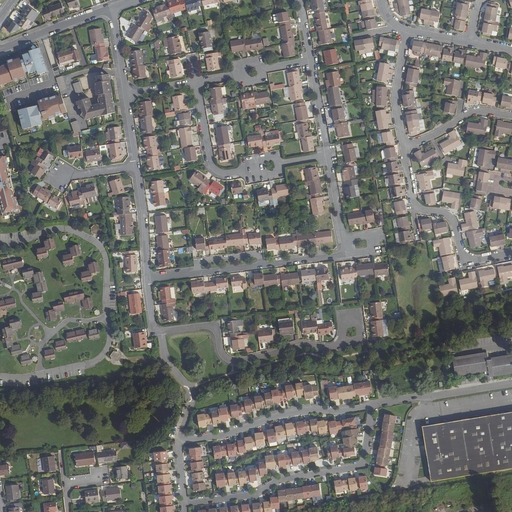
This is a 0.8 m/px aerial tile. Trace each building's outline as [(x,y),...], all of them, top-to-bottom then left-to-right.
[(167,3),(168,4),(171,14),(187,9),(184,0),(181,0),(179,1),(178,0),(177,0),(174,1),(171,2),(171,1),(167,3)] [(184,0),(187,9),(188,12),(199,9),(199,7),(201,6),(203,6),(201,0),(184,0)] [(311,0),(313,11),(315,11),(315,15),(324,13),(322,0),(311,0)] [(373,10),(370,0),(358,2),(359,6),(361,6),(362,12),(373,10)] [(397,0),(398,3),(395,4),(396,9),(409,6),(407,0),(397,0)] [(460,4),(458,3),(457,10),(468,12),(469,2),(461,1),(460,4)] [(495,8),(495,5),(491,4),(492,3),(490,3),(489,4),(488,4),(486,14),(496,16),(498,9),(495,8)] [(61,13),(58,4),(54,5),(55,7),(49,9),(46,9),(48,17),(61,13)] [(157,8),(152,10),(155,20),(163,17),(168,16),(169,19),(173,18),(171,14),(168,4),(164,5),(163,4),(158,6),(159,7),(157,8)] [(401,17),(411,15),(409,6),(396,9),(397,13),(400,13),(401,17)] [(35,12),(29,7),(23,15),(25,16),(30,20),(35,12)] [(363,18),(366,18),(367,21),(375,19),(373,10),(362,12),(363,18)] [(422,10),(421,11),(420,18),(420,19),(424,20),(424,24),(428,25),(431,11),(422,10)] [(455,17),(458,17),(457,20),(466,22),(468,12),(457,10),(455,17)] [(144,11),(139,19),(137,21),(135,25),(143,30),(150,18),(148,17),(149,14),(144,11)] [(440,13),(431,11),(428,25),(433,26),(434,22),(438,23),(440,13)] [(279,23),(280,23),(281,27),(290,25),(292,25),(291,21),(289,22),(289,17),(288,12),(277,15),(279,23)] [(315,15),(316,24),(318,32),(319,32),(327,30),(324,13),(315,15)] [(496,16),(486,14),(484,24),(492,25),(492,22),(495,22),(496,16)] [(19,25),(25,29),(31,21),(30,20),(25,16),(19,25)] [(363,28),(366,28),(367,31),(377,29),(375,19),(367,21),(362,22),(363,28)] [(455,26),(454,30),(464,32),(464,31),(466,22),(457,20),(452,19),(451,26),(455,26)] [(127,37),(136,42),(143,30),(135,25),(133,24),(131,27),(132,28),(127,37)] [(484,24),(482,33),(483,33),(490,34),(491,35),(492,31),(496,32),(497,26),(492,25),(484,24)] [(281,27),(284,44),(294,42),(293,34),(292,34),(290,25),(281,27)] [(100,28),(89,30),(91,45),(94,44),(103,43),(103,39),(101,39),(101,34),(100,28)] [(319,46),(332,43),(329,30),(327,30),(319,32),(320,42),(319,42),(319,46)] [(203,33),(193,35),(194,42),(196,50),(206,49),(203,33)] [(178,37),(168,39),(169,47),(171,55),(182,53),(180,45),(179,40),(178,37)] [(261,38),(244,41),(246,51),(255,50),(263,48),(261,38)] [(382,47),(381,50),(388,51),(390,40),(380,38),(379,46),(382,47)] [(372,39),(363,40),(366,54),(372,53),(371,49),(374,48),(372,39)] [(242,51),(243,53),(246,52),(246,51),(244,41),(244,40),(230,42),(232,53),(242,51)] [(359,51),(359,55),(366,54),(363,40),(354,42),(356,52),(359,51)] [(400,42),(390,40),(388,51),(395,52),(395,49),(399,50),(400,42)] [(293,46),(295,46),(295,42),(294,42),(284,44),(282,44),(285,58),(295,56),(293,46)] [(415,51),(414,55),(421,57),(421,54),(421,51),(423,43),(414,42),(412,51),(415,51)] [(98,62),(109,60),(108,55),(106,55),(106,53),(105,47),(104,47),(103,43),(94,44),(98,62)] [(433,45),(423,43),(421,51),(421,54),(424,55),(431,56),(433,45)] [(443,47),(433,45),(431,56),(438,57),(438,54),(441,55),(443,47)] [(47,71),(49,71),(42,48),(41,48),(23,54),(29,73),(37,70),(38,74),(47,71)] [(444,50),(442,61),(451,62),(454,49),(451,48),(450,51),(447,51),(444,50)] [(71,49),(58,54),(61,64),(75,60),(75,62),(81,60),(77,51),(72,52),(71,49)] [(324,56),(326,56),(328,66),(338,64),(335,49),(324,52),(324,56)] [(140,51),(130,52),(133,67),(143,66),(140,51)] [(456,52),(453,63),(463,64),(465,51),(462,51),(462,53),(459,53),(456,52)] [(209,71),(220,69),(217,56),(219,56),(218,52),(207,54),(208,58),(207,59),(209,71)] [(487,54),(481,53),(480,57),(480,58),(477,58),(467,56),(465,66),(484,69),(487,54)] [(497,57),(494,56),(493,64),(496,65),(496,67),(505,69),(506,61),(507,60),(497,58),(497,57)] [(6,63),(0,64),(0,87),(28,78),(21,58),(15,60),(14,57),(5,60),(6,63)] [(183,77),(180,60),(169,62),(172,79),(183,77)] [(390,65),(380,63),(378,73),(392,75),(392,70),(389,69),(390,65)] [(133,72),(135,72),(135,75),(136,80),(146,79),(144,66),(143,66),(133,67),(133,72)] [(417,67),(409,66),(407,76),(418,78),(419,71),(417,70),(417,67)] [(298,72),(287,74),(290,87),(301,85),(302,85),(302,81),(300,82),(298,72)] [(338,72),(327,74),(328,81),(328,83),(326,84),(327,89),(327,88),(338,87),(341,86),(338,72)] [(387,79),(391,80),(392,75),(378,73),(377,82),(386,83),(387,79)] [(93,107),(89,98),(79,101),(81,108),(82,108),(85,119),(115,112),(109,74),(101,75),(96,76),(97,82),(95,82),(96,92),(98,91),(100,91),(101,94),(98,94),(99,99),(100,99),(101,104),(94,105),(94,106),(93,107)] [(62,76),(56,78),(60,91),(68,89),(63,75),(62,76)] [(418,78),(407,76),(406,85),(410,86),(414,87),(416,88),(418,78)] [(459,88),(460,82),(445,79),(444,85),(448,86),(447,95),(457,97),(459,88)] [(82,91),(79,82),(73,84),(76,93),(82,91)] [(300,90),(302,89),(301,85),(290,87),(289,88),(291,101),(301,99),(300,90)] [(406,96),(403,96),(404,102),(415,100),(413,91),(414,87),(410,86),(409,91),(405,92),(406,96)] [(221,87),(212,89),(213,96),(211,97),(212,101),(211,101),(212,105),(221,104),(221,100),(223,100),(221,87)] [(338,87),(327,88),(330,107),(341,105),(338,87)] [(377,90),(373,90),(373,96),(387,97),(387,88),(377,87),(377,90)] [(481,101),(482,93),(479,93),(469,91),(467,101),(467,104),(470,104),(471,102),(473,102),(477,103),(477,100),(481,101)] [(258,92),(254,93),(256,104),(256,105),(270,103),(268,92),(258,94),(258,92)] [(46,125),(45,119),(51,118),(51,119),(56,118),(55,115),(61,113),(62,115),(67,112),(63,99),(61,93),(60,94),(57,95),(49,99),(49,98),(39,102),(40,106),(19,112),(24,130),(46,125)] [(241,95),(241,96),(241,97),(242,104),(243,105),(243,106),(243,107),(244,110),(249,109),(248,105),(256,104),(254,93),(241,95)] [(484,94),(482,103),(488,104),(492,105),(493,98),(493,95),(484,94)] [(70,96),(63,99),(67,112),(68,115),(76,112),(70,96)] [(183,96),(173,98),(176,112),(187,110),(188,110),(188,106),(185,106),(183,96)] [(376,106),(386,106),(387,97),(373,96),(373,103),(376,103),(376,106)] [(503,97),(501,107),(506,108),(510,108),(510,109),(511,109),(511,101),(511,99),(503,97)] [(405,108),(408,107),(409,111),(413,110),(416,109),(421,108),(420,99),(415,100),(404,102),(405,108)] [(444,113),(454,114),(454,109),(455,105),(457,105),(457,102),(449,100),(448,104),(446,103),(444,113)] [(139,104),(140,107),(140,110),(141,114),(139,114),(140,118),(150,117),(152,116),(152,114),(150,102),(139,104)] [(305,102),(295,104),(298,122),(306,120),(308,119),(306,106),(305,106),(305,102)] [(213,109),(214,108),(215,112),(215,115),(224,114),(223,104),(221,104),(212,105),(213,109)] [(330,110),(332,110),(333,113),(334,121),(345,120),(343,108),(342,108),(342,105),(341,105),(330,107),(330,110)] [(409,112),(406,113),(408,123),(418,121),(423,120),(422,113),(421,108),(416,109),(413,110),(414,111),(409,112)] [(179,115),(181,126),(192,124),(190,116),(189,113),(188,113),(187,110),(176,112),(177,116),(179,115)] [(386,110),(376,112),(378,121),(391,119),(390,114),(387,114),(386,110)] [(140,118),(140,119),(142,135),(153,133),(150,118),(150,117),(140,118)] [(388,124),(391,124),(391,119),(378,121),(379,130),(389,129),(388,124)] [(488,120),(482,119),(481,123),(481,125),(478,124),(468,123),(466,133),(485,136),(488,120)] [(78,120),(71,122),(75,133),(80,131),(82,131),(78,120)] [(408,123),(409,132),(411,132),(417,131),(417,128),(420,127),(418,121),(408,123)] [(511,124),(503,123),(503,122),(498,121),(495,136),(501,138),(502,133),(511,135),(511,128),(511,124)] [(338,138),(349,136),(347,122),(334,125),(334,128),(337,128),(338,138)] [(298,125),(297,125),(299,139),(302,138),(312,137),(311,133),(309,134),(307,123),(306,124),(298,125)] [(111,140),(112,140),(112,143),(120,142),(119,135),(121,134),(120,126),(109,128),(111,140)] [(191,127),(179,129),(182,149),(185,149),(193,148),(191,135),(190,133),(192,133),(191,127)] [(217,129),(217,134),(218,139),(217,139),(219,146),(229,144),(226,127),(217,129)] [(265,137),(262,137),(263,147),(280,144),(280,142),(279,134),(278,134),(278,130),(264,132),(265,137)] [(449,140),(440,145),(441,147),(445,153),(445,154),(462,145),(454,131),(449,134),(450,137),(451,139),(449,140)] [(387,146),(395,144),(395,141),(393,142),(393,138),(392,132),(382,134),(384,143),(386,143),(387,146)] [(259,146),(259,147),(263,147),(262,137),(261,135),(259,136),(247,138),(249,147),(249,148),(259,146)] [(155,136),(143,138),(144,146),(146,146),(147,151),(148,155),(157,153),(161,153),(160,149),(157,150),(155,136)] [(304,153),(314,151),(312,137),(302,138),(304,153)] [(111,147),(112,159),(121,157),(120,154),(123,153),(121,142),(120,142),(112,143),(110,144),(111,147)] [(222,160),(232,158),(230,144),(229,144),(219,146),(222,160)] [(343,151),(346,164),(357,161),(356,158),(360,158),(358,148),(354,149),(353,149),(352,144),(342,146),(343,151)] [(187,163),(197,161),(195,147),(193,148),(185,149),(187,163)] [(82,148),(69,150),(69,152),(70,160),(79,158),(79,159),(84,158),(82,148)] [(396,153),(395,148),(393,148),(386,150),(385,150),(385,151),(387,159),(385,159),(385,163),(390,162),(398,160),(398,157),(396,157),(396,153)] [(88,160),(88,161),(102,159),(101,150),(101,149),(97,150),(87,151),(88,160)] [(422,168),(439,158),(438,157),(434,151),(433,149),(424,154),(422,155),(422,154),(420,151),(414,154),(422,168)] [(495,159),(496,152),(480,149),(478,161),(477,166),(488,168),(489,158),(495,159)] [(40,158),(38,157),(36,160),(44,166),(46,163),(49,164),(53,156),(52,156),(46,152),(44,151),(40,158)] [(0,195),(5,213),(12,211),(21,208),(18,196),(16,196),(9,168),(10,168),(7,155),(4,156),(4,155),(0,156),(0,195)] [(147,162),(148,162),(148,165),(149,171),(160,170),(159,165),(159,161),(158,156),(148,158),(146,158),(147,162)] [(496,168),(501,169),(500,172),(505,173),(507,160),(498,158),(496,168)] [(31,164),(35,167),(31,173),(39,178),(44,170),(42,169),(44,166),(36,160),(34,159),(31,164)] [(447,174),(463,177),(465,167),(466,161),(459,160),(458,165),(448,163),(447,174)] [(388,173),(401,171),(400,167),(398,168),(397,165),(397,162),(386,164),(387,168),(388,173)] [(344,177),(343,177),(344,182),(345,181),(356,179),(354,167),(343,169),(344,177)] [(307,169),(305,169),(308,182),(309,182),(320,180),(319,177),(318,177),(316,172),(316,168),(315,168),(307,169)] [(195,170),(189,180),(199,187),(197,190),(202,194),(203,192),(204,190),(210,182),(207,179),(208,178),(204,175),(204,176),(199,173),(195,170)] [(434,179),(433,172),(417,176),(418,182),(419,181),(421,190),(431,189),(430,179),(434,179)] [(479,175),(475,174),(474,181),(488,183),(489,174),(479,172),(479,175)] [(390,186),(403,183),(402,180),(400,180),(399,177),(399,174),(388,176),(390,186)] [(112,181),(111,182),(114,192),(115,196),(123,193),(121,187),(123,186),(121,179),(120,179),(112,181)] [(346,188),(345,188),(346,195),(347,199),(356,197),(354,186),(357,186),(356,179),(345,181),(346,188)] [(320,180),(309,182),(309,185),(311,195),(312,199),(320,197),(319,194),(322,193),(320,180)] [(152,182),(152,187),(153,190),(151,190),(152,195),(154,194),(164,193),(162,181),(152,182)] [(212,183),(210,182),(204,190),(203,192),(205,194),(208,190),(218,196),(224,188),(214,181),(212,183)] [(473,187),(477,188),(476,191),(486,192),(488,183),(474,181),(473,187)] [(243,193),(241,182),(234,183),(234,186),(232,186),(233,194),(243,193)] [(276,189),(271,190),(272,192),(273,199),(277,199),(278,199),(278,197),(290,195),(288,186),(288,184),(276,187),(276,189)] [(36,187),(33,193),(45,201),(49,194),(50,193),(44,190),(37,186),(36,187)] [(81,189),(82,191),(84,199),(97,196),(95,186),(87,187),(81,189)] [(392,198),(405,196),(405,192),(402,192),(402,190),(401,187),(390,189),(392,198)] [(259,201),(259,202),(269,200),(273,199),(272,192),(268,193),(268,189),(257,191),(257,192),(259,201)] [(82,205),(81,202),(84,201),(84,199),(82,191),(78,191),(79,195),(69,197),(71,207),(82,205)] [(424,196),(425,196),(426,199),(427,205),(436,203),(434,194),(432,194),(431,191),(423,192),(424,196)] [(458,210),(460,194),(444,192),(442,202),(452,204),(451,209),(458,210)] [(156,207),(166,206),(164,193),(154,194),(156,207)] [(45,201),(57,209),(58,207),(61,202),(55,198),(56,198),(49,194),(45,201)] [(470,208),(479,210),(480,204),(481,200),(482,200),(483,197),(475,196),(474,199),(472,198),(470,208)] [(501,198),(491,196),(490,204),(493,205),(492,208),(499,209),(501,198)] [(130,197),(117,198),(118,213),(118,215),(130,214),(129,206),(129,204),(131,204),(130,197)] [(312,199),(311,199),(314,216),(324,214),(322,201),(323,201),(322,197),(320,197),(312,199)] [(511,200),(501,198),(499,209),(506,210),(506,207),(510,208),(511,200)] [(399,215),(408,214),(407,211),(406,211),(405,207),(404,201),(394,203),(396,212),(399,212),(399,215)] [(362,212),(363,217),(364,225),(367,224),(367,223),(371,222),(375,221),(373,210),(365,212),(362,212)] [(359,224),(360,225),(364,225),(363,217),(362,212),(347,215),(349,226),(359,224)] [(464,214),(466,224),(461,225),(462,231),(478,228),(475,212),(464,214)] [(133,218),(131,218),(131,214),(130,214),(118,215),(118,219),(120,219),(121,235),(126,235),(133,235),(132,222),(133,222),(133,218)] [(157,229),(156,229),(156,234),(168,232),(166,216),(156,217),(157,229)] [(399,228),(402,228),(402,232),(409,231),(411,231),(410,226),(409,227),(408,222),(407,217),(397,219),(399,228)] [(421,220),(418,220),(419,229),(420,232),(423,231),(423,230),(432,228),(430,219),(421,221),(421,220)] [(436,223),(433,224),(434,232),(438,232),(438,234),(448,232),(446,223),(436,224),(436,223)] [(93,228),(92,229),(92,232),(93,231),(97,233),(98,234),(100,232),(99,231),(99,227),(99,226),(96,225),(96,226),(93,228)] [(479,236),(484,235),(482,229),(466,232),(468,238),(469,238),(471,247),(481,245),(479,236)] [(296,235),(296,236),(297,245),(298,248),(302,247),(302,246),(316,244),(314,234),(304,235),(303,230),(296,231),(296,235)] [(331,231),(314,234),(316,244),(316,246),(320,245),(320,244),(332,242),(331,231)] [(400,242),(413,240),(413,237),(410,237),(410,234),(409,231),(402,232),(398,233),(400,242)] [(246,235),(243,235),(244,245),(250,244),(250,245),(262,244),(261,233),(246,235)] [(226,236),(226,239),(227,247),(240,245),(240,246),(245,246),(244,245),(243,235),(243,234),(240,234),(226,236)] [(292,238),(279,240),(281,250),(295,249),(294,246),(297,245),(296,236),(296,235),(292,235),(292,238)] [(158,247),(157,247),(157,251),(169,250),(167,236),(157,237),(158,247)] [(506,246),(504,237),(502,238),(499,239),(499,236),(489,238),(491,247),(497,246),(500,245),(501,247),(504,246),(506,246)] [(449,244),(450,244),(449,238),(436,240),(433,241),(434,247),(439,246),(441,255),(451,253),(449,244)] [(45,241),(46,248),(37,250),(39,258),(48,256),(46,250),(55,248),(53,239),(45,241)] [(205,239),(195,240),(197,250),(206,249),(206,250),(210,250),(209,243),(205,244),(205,239)] [(215,242),(209,243),(210,250),(227,248),(227,247),(226,239),(215,241),(215,242)] [(277,249),(277,251),(281,250),(279,240),(276,240),(275,239),(266,240),(267,251),(277,249)] [(70,248),(72,254),(63,256),(64,265),(73,263),(72,257),(81,255),(79,246),(70,248)] [(161,268),(171,266),(169,250),(157,251),(158,255),(159,255),(161,268)] [(136,255),(133,255),(133,251),(126,252),(126,256),(126,258),(127,273),(137,272),(136,255)] [(445,270),(445,271),(454,269),(453,263),(453,260),(454,260),(453,257),(445,258),(438,260),(440,271),(445,270)] [(23,267),(21,258),(3,263),(5,271),(23,267)] [(89,265),(90,272),(81,274),(83,282),(92,279),(91,273),(99,271),(97,263),(89,265)] [(356,266),(357,268),(358,276),(370,275),(369,272),(374,271),(373,264),(356,266)] [(378,264),(373,264),(374,271),(375,276),(389,274),(388,264),(378,265),(378,264)] [(511,265),(503,267),(503,266),(497,268),(501,283),(507,282),(506,277),(511,276),(511,265)] [(354,280),(354,278),(358,278),(358,276),(357,268),(353,268),(353,267),(348,268),(348,269),(345,269),(341,270),(342,281),(354,280)] [(329,280),(328,268),(323,269),(323,270),(315,271),(317,281),(317,284),(318,289),(319,289),(321,289),(320,283),(321,283),(321,281),(329,280)] [(33,275),(32,269),(23,270),(25,279),(35,277),(36,283),(37,283),(39,293),(32,294),(34,303),(43,301),(41,292),(47,291),(45,281),(44,281),(42,273),(33,275)] [(484,271),(484,270),(479,271),(482,287),(488,286),(487,281),(496,280),(494,269),(484,271)] [(301,271),(302,282),(317,281),(315,271),(315,270),(301,271)] [(468,273),(469,278),(460,280),(461,291),(478,287),(475,272),(468,273)] [(281,274),(281,276),(282,283),(282,286),(300,284),(298,273),(285,275),(284,273),(281,274)] [(255,287),(255,286),(264,285),(263,276),(263,274),(254,275),(254,279),(249,280),(250,287),(255,287)] [(270,275),(263,276),(264,285),(264,287),(278,285),(278,284),(282,283),(281,276),(277,276),(270,277),(270,275)] [(243,286),(244,290),(247,290),(245,279),(242,279),(242,276),(231,278),(232,287),(243,286)] [(216,282),(210,283),(211,291),(211,292),(217,291),(217,289),(228,287),(227,278),(216,280),(216,282)] [(448,279),(449,284),(439,286),(441,297),(458,293),(455,278),(448,279)] [(197,282),(191,283),(192,293),(205,292),(204,284),(204,281),(197,282)] [(161,288),(161,292),(162,300),(163,304),(169,304),(176,303),(176,299),(175,299),(174,287),(170,288),(170,287),(161,288)] [(85,299),(83,291),(65,295),(66,303),(83,300),(85,309),(93,307),(91,298),(85,299)] [(142,313),(139,294),(129,295),(131,314),(142,313)] [(0,301),(0,309),(16,306),(14,298),(0,301)] [(54,304),(55,310),(46,312),(48,321),(57,319),(55,312),(64,310),(63,302),(54,304)] [(383,317),(381,302),(370,303),(372,314),(371,314),(371,319),(383,317)] [(162,308),(163,308),(164,315),(165,322),(174,321),(173,307),(169,307),(169,304),(163,304),(161,305),(162,308)] [(279,319),(280,334),(290,333),(295,332),(293,321),(292,322),(292,318),(279,319)] [(3,339),(5,348),(12,346),(13,346),(11,337),(13,337),(11,330),(21,327),(19,319),(10,321),(11,327),(3,329),(4,338),(3,339)] [(373,338),(384,336),(381,320),(371,322),(373,338)] [(229,334),(230,334),(231,337),(240,336),(241,336),(241,334),(241,332),(238,332),(238,328),(237,321),(228,322),(229,334)] [(302,324),(303,334),(318,332),(317,325),(317,322),(302,324)] [(323,324),(317,325),(318,332),(318,335),(329,334),(329,331),(332,331),(332,323),(323,324)] [(255,333),(241,334),(241,336),(248,335),(258,334),(258,332),(257,327),(255,327),(255,333)] [(100,338),(98,329),(89,331),(91,340),(100,338)] [(85,330),(76,332),(76,331),(66,334),(68,342),(77,340),(78,340),(87,338),(85,330)] [(258,332),(258,334),(258,337),(259,343),(264,343),(263,342),(269,341),(273,341),(272,330),(260,331),(258,332)] [(134,334),(136,350),(146,349),(144,333),(134,334)] [(231,341),(233,341),(233,346),(234,351),(245,349),(243,341),(248,340),(248,338),(248,335),(241,336),(240,336),(231,337),(231,341)] [(66,349),(64,341),(56,342),(57,351),(66,349)] [(22,354),(20,345),(13,347),(12,347),(14,356),(22,354)] [(55,357),(53,349),(44,351),(46,360),(55,357)] [(115,352),(115,353),(112,356),(111,357),(112,360),(113,359),(118,360),(119,360),(121,358),(119,357),(118,353),(118,352),(115,352)] [(486,353),(453,358),(456,377),(485,372),(485,371),(458,375),(456,360),(486,355),(486,353)] [(487,361),(511,356),(511,371),(490,375),(491,377),(511,373),(511,354),(487,359),(487,361)] [(32,363),(30,355),(21,357),(22,365),(32,363)] [(486,355),(456,360),(458,375),(485,371),(485,372),(485,374),(487,375),(490,374),(490,375),(511,371),(511,356),(487,361),(487,359),(486,355)] [(147,356),(128,357),(129,365),(147,364),(147,356)] [(361,377),(362,383),(364,394),(364,395),(368,394),(367,394),(368,393),(372,393),(370,381),(366,382),(365,377),(361,377)] [(321,389),(328,387),(327,380),(320,381),(321,389)] [(303,383),(295,384),(296,386),(292,386),(294,396),(297,395),(297,396),(297,397),(301,397),(301,396),(305,395),(303,386),(303,383)] [(364,394),(362,383),(354,384),(354,385),(355,395),(360,395),(360,396),(364,395),(364,394)] [(282,391),(283,398),(287,398),(287,399),(287,400),(291,399),(291,398),(294,397),(294,396),(292,386),(292,385),(285,386),(285,388),(282,388),(282,391)] [(312,385),(303,386),(305,395),(305,399),(314,398),(313,396),(312,387),(312,385)] [(354,385),(346,387),(348,399),(351,398),(356,397),(355,395),(354,385)] [(335,399),(339,399),(337,388),(337,386),(328,388),(330,399),(335,398),(335,399)] [(339,399),(339,400),(344,399),(344,400),(348,399),(346,387),(337,388),(339,399)] [(278,390),(271,391),(272,392),(273,403),(277,403),(277,404),(281,403),(280,402),(280,401),(284,401),(283,398),(282,391),(279,391),(278,390)] [(261,396),(263,406),(266,406),(267,407),(270,407),(270,405),(274,405),(273,403),(272,392),(264,394),(265,396),(261,396)] [(261,396),(254,397),(254,399),(251,400),(253,409),(256,409),(256,410),(260,410),(260,409),(263,408),(263,406),(261,396)] [(244,402),(241,403),(241,406),(242,413),(246,412),(246,414),(250,413),(249,412),(253,411),(253,409),(251,400),(251,399),(244,400),(244,402)] [(232,418),(236,417),(236,418),(239,418),(239,416),(243,415),(242,413),(241,406),(238,406),(237,404),(230,406),(231,411),(232,418)] [(218,411),(220,422),(229,421),(228,418),(227,408),(218,409),(218,411)] [(218,411),(211,412),(212,414),(208,414),(208,415),(210,424),(213,423),(213,424),(213,426),(217,425),(217,424),(220,423),(220,422),(218,411)] [(210,424),(208,415),(205,415),(205,414),(197,416),(199,427),(206,426),(206,425),(210,424)] [(396,416),(384,414),(383,422),(395,424),(396,416)] [(511,414),(421,429),(430,481),(431,483),(511,470),(511,414)] [(342,421),(339,421),(341,429),(344,429),(344,427),(346,426),(349,426),(356,425),(355,418),(347,419),(347,420),(342,421)] [(310,421),(307,421),(308,431),(311,431),(312,432),(319,431),(317,422),(317,419),(310,420),(310,421)] [(324,420),(317,422),(319,431),(319,434),(326,433),(326,431),(330,431),(328,421),(325,421),(324,420)] [(303,421),(296,422),(296,426),(298,433),(298,435),(305,434),(305,432),(308,431),(307,421),(303,422),(303,421)] [(336,421),(328,422),(330,431),(330,434),(338,433),(337,430),(341,429),(339,421),(336,422),(336,421)] [(395,424),(383,422),(382,431),(383,431),(393,433),(395,424)] [(285,424),(286,426),(287,436),(294,435),(294,434),(298,433),(296,426),(293,426),(292,423),(285,424)] [(345,431),(346,438),(355,436),(359,436),(358,429),(357,429),(356,425),(349,426),(346,426),(347,430),(345,431)] [(275,427),(275,429),(277,439),(284,438),(284,436),(287,436),(286,426),(282,426),(275,427)] [(277,439),(275,429),(267,430),(267,433),(268,439),(269,443),(277,442),(277,439)] [(393,433),(383,431),(381,439),(393,441),(394,433),(393,433)] [(263,432),(255,434),(255,437),(256,447),(265,446),(264,440),(264,433),(263,432)] [(346,438),(343,438),(344,446),(345,445),(356,444),(355,436),(346,438)] [(252,437),(244,438),(245,440),(246,450),(253,449),(253,447),(256,447),(255,437),(252,438),(252,437)] [(381,439),(380,447),(390,449),(391,449),(393,441),(381,439)] [(234,442),(234,444),(235,452),(239,452),(239,453),(246,452),(246,450),(245,440),(238,441),(238,442),(234,442)] [(235,452),(234,444),(227,445),(227,447),(224,447),(225,456),(229,456),(229,458),(236,457),(235,452)] [(97,446),(98,455),(99,463),(99,464),(103,463),(115,462),(115,461),(117,460),(116,452),(114,452),(113,451),(101,453),(101,445),(97,446)] [(338,450),(337,445),(330,447),(330,448),(332,458),(332,459),(339,458),(339,457),(338,450)] [(225,456),(224,447),(221,447),(213,448),(215,460),(222,459),(222,457),(225,456)] [(317,447),(309,449),(311,462),(319,460),(317,447)] [(343,449),(344,456),(344,458),(349,457),(349,456),(356,455),(354,447),(346,449),(343,449)] [(380,447),(379,447),(378,456),(389,457),(390,449),(380,447)] [(191,456),(191,459),(201,458),(200,455),(202,455),(202,448),(189,449),(190,452),(189,453),(189,456),(191,456)] [(311,462),(309,450),(302,451),(302,452),(302,453),(304,463),(311,462)] [(154,453),(155,461),(167,460),(168,460),(167,451),(154,453)] [(96,464),(94,452),(75,455),(77,467),(96,464)] [(298,452),(291,453),(291,455),(293,464),(293,465),(300,464),(300,463),(299,453),(298,452)] [(284,454),(277,455),(279,465),(279,468),(286,467),(286,465),(284,455),(284,454)] [(274,455),(265,456),(266,462),(267,470),(275,468),(275,466),(274,460),(274,455)] [(389,457),(378,456),(376,464),(377,464),(385,465),(388,466),(389,457)] [(45,471),(56,470),(54,457),(44,458),(45,471)] [(201,458),(191,459),(192,463),(189,463),(190,467),(191,466),(192,470),(202,469),(204,469),(203,461),(201,462),(201,458)] [(167,460),(158,461),(158,465),(156,465),(157,472),(159,472),(168,471),(169,471),(169,467),(170,467),(170,463),(168,464),(167,460)] [(267,470),(266,462),(258,463),(259,464),(260,474),(260,475),(267,474),(267,470)] [(0,475),(10,474),(9,465),(0,465),(0,475)] [(128,478),(127,466),(116,468),(118,480),(128,478)] [(375,467),(374,475),(386,477),(387,469),(385,469),(376,468),(375,467)] [(256,475),(255,468),(248,469),(249,472),(250,481),(250,482),(257,481),(256,475)] [(202,469),(192,470),(192,474),(191,474),(191,477),(192,477),(193,481),(203,479),(205,479),(204,472),(202,472),(202,469)] [(168,471),(159,472),(159,476),(157,476),(158,483),(160,482),(169,481),(170,481),(170,478),(171,478),(171,474),(169,474),(168,471)] [(246,472),(245,471),(238,472),(238,474),(240,484),(247,484),(247,482),(246,472)] [(235,474),(235,472),(228,473),(228,475),(229,485),(229,486),(236,485),(236,484),(235,474)] [(224,476),(224,473),(215,474),(217,487),(226,486),(224,476)] [(359,478),(360,486),(360,490),(368,488),(366,476),(359,477),(359,478)] [(355,479),(355,478),(348,479),(348,480),(350,490),(350,491),(357,490),(357,487),(355,479)] [(55,493),(53,479),(43,480),(44,494),(55,493)] [(203,479),(193,481),(194,484),(192,484),(192,488),(193,488),(194,491),(206,490),(205,483),(203,483),(203,479)] [(343,491),(341,481),(341,480),(334,481),(336,494),(343,492),(343,491)] [(348,480),(341,481),(343,491),(350,490),(348,480)] [(169,481),(160,482),(160,486),(158,486),(159,493),(161,493),(170,492),(171,492),(171,488),(172,488),(172,485),(170,485),(169,481)] [(319,484),(311,486),(312,497),(321,496),(319,484)] [(20,499),(18,485),(7,486),(8,501),(20,499)] [(312,497),(311,486),(303,487),(304,498),(312,497)] [(304,499),(304,498),(303,487),(294,488),(296,500),(304,499)] [(106,491),(102,491),(104,501),(121,499),(120,488),(106,490),(106,491)] [(294,488),(286,489),(286,490),(287,501),(296,500),(294,488)] [(100,501),(98,490),(85,492),(87,503),(100,501)] [(286,490),(278,491),(279,503),(288,501),(287,501),(286,490)] [(170,492),(161,493),(161,497),(159,497),(160,504),(162,504),(171,503),(172,503),(172,499),(173,499),(173,495),(171,495),(170,492)] [(274,497),(270,497),(270,501),(272,509),(280,508),(279,503),(278,497),(274,497)] [(271,511),(272,509),(270,501),(264,502),(264,503),(260,504),(261,511),(271,511)] [(19,511),(19,507),(20,507),(23,506),(22,503),(19,503),(10,504),(10,508),(10,511),(19,511)] [(57,511),(56,503),(45,504),(45,511),(55,511),(57,511)] [(171,503),(162,504),(162,507),(161,508),(161,511),(173,511),(173,509),(174,509),(174,506),(172,506),(171,503)] [(261,511),(260,504),(260,503),(252,504),(252,505),(249,505),(249,511),(261,511)]
